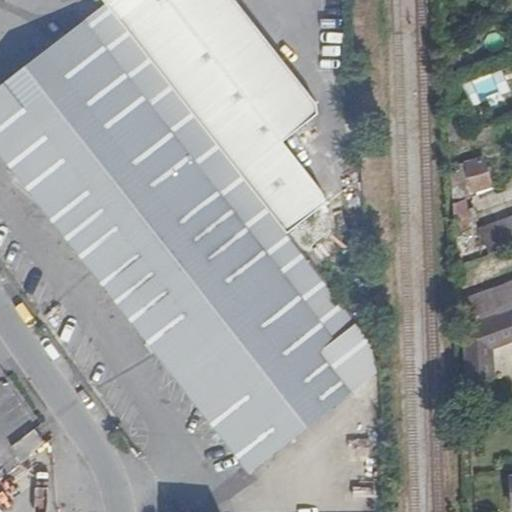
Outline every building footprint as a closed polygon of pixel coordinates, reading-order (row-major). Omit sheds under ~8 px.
[(94,0),(101,8),(290,248),(327,219),(326,209),(285,158),(321,130),(319,120),(225,0),(94,0)] [(374,367),(373,355),(290,248),(101,8),(64,36),(82,59),(0,123),(0,148),(16,160),(7,171),(9,174),(46,201),(37,210),(97,260),(101,258),(163,339),(147,352),(238,471),(374,367)] [(0,123),(82,59),(64,36),(0,85),(0,123)] [(467,61),(463,50),(448,62),(451,67),(467,61)] [(16,160),(0,148),(0,161),(7,171),(16,160)] [(471,193),(490,188),(482,160),(464,165),(471,193)] [(9,174),(37,210),(46,201),(9,174)] [(467,200),(450,207),(452,237),(465,232),(468,231),(467,224),(475,224),(475,211),(467,211),(467,200)] [(97,260),(37,210),(147,352),(163,339),(101,258),(97,260)] [(511,219),(471,235),(480,259),(511,246),(511,219)] [(467,264),(465,232),(452,237),(454,268),(467,264)] [(511,280),(456,301),(459,331),(511,310),(511,280)] [(511,310),(459,331),(462,381),(492,379),(490,349),(511,341),(511,310)] [(44,441),(34,428),(10,449),(21,461),(44,441)]
